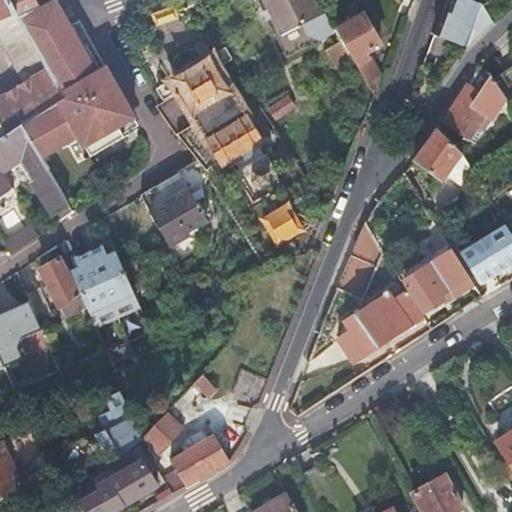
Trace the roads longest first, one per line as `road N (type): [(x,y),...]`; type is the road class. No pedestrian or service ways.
road 1 (residential): [(85,17),(165,168),(0,269)]
road 2 (unclassified): [(268,453),(303,439),(511,303)]
road 3 (unclassified): [(354,201),(278,403),(268,453)]
road 4 (unclassified): [(511,18),(354,201)]
road 5 (unclassified): [(430,0),(354,201)]
